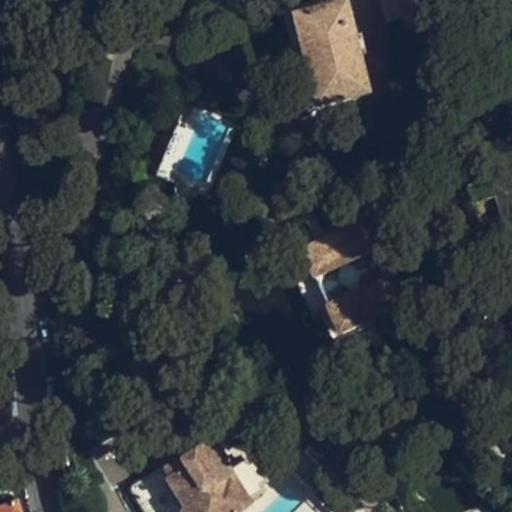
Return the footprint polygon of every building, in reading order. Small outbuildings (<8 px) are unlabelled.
[(317,99),(362,87),(340,0),(327,0),(329,6),(320,8),(296,13),(298,25),(317,99)] [(423,0),(380,0),(387,22),(402,18),(405,32),(431,26),(423,0)] [(306,101),(317,99),(298,25),(284,28),(295,78),(300,77),(306,101)] [(177,125),(155,179),(174,188),(177,200),(183,204),(190,204),(199,197),(210,200),(209,188),(176,175),(193,131),(177,125)] [(511,170),(468,183),(473,201),(493,196),(503,230),(511,227),(511,170)] [(290,227),(299,264),(288,266),(295,297),(305,294),(313,332),(392,315),(369,210),(290,227)] [(58,370),(44,371),(47,396),(61,394),(58,370)] [(446,414),(440,408),(437,411),(443,418),(446,414)] [(449,420),(445,418),(440,419),(438,421),(436,427),(439,433),(444,435),(450,433),(453,426),(451,422),(449,420)] [(392,447),(405,436),(391,419),(378,430),(392,447)] [(0,445),(9,444),(7,420),(0,420),(0,445)] [(220,511),(261,485),(242,454),(227,463),(205,430),(125,480),(145,511),(220,511)] [(172,433),(147,448),(156,461),(180,446),(172,433)] [(313,450),(296,468),(339,511),(362,511),(344,493),(350,487),(313,450)] [(511,511),(511,489),(459,455),(452,465),(478,482),(473,490),(499,507),(497,510),(499,511),(511,511)] [(364,511),(376,501),(356,481),(350,487),(344,493),(362,511),(364,511)] [(18,511),(16,503),(0,508),(0,511),(18,511)]
